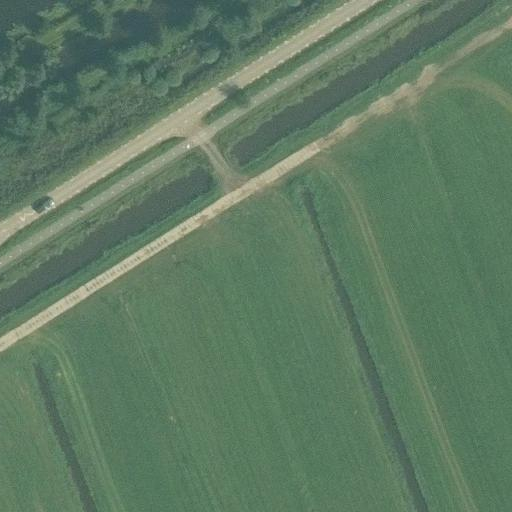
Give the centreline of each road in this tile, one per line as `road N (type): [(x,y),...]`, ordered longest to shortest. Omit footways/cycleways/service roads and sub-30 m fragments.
road 1 (tertiary): [(0,232),(365,0)]
road 2 (track): [(0,343),(317,145)]
